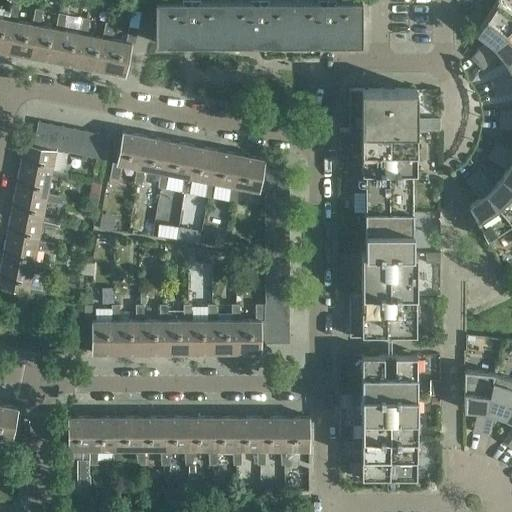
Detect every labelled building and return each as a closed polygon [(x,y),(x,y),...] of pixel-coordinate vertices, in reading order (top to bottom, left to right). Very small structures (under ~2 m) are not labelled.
[(155,0),(156,40),(176,41),(224,41),(223,0),(155,0)] [(292,0),(223,0),(224,41),(293,41),(292,0)] [(292,0),(293,41),(361,40),(360,0),(292,0)] [(511,10),(498,0),(496,0),(476,32),(486,40),(471,56),(477,62),(511,25),(511,10)] [(7,18),(0,16),(0,49),(6,51),(12,19),(17,20),(18,4),(11,3),(7,18)] [(17,20),(12,19),(6,51),(30,55),(35,24),(40,24),(41,8),(34,8),(31,23),(17,20)] [(110,10),(108,22),(112,22),(115,23),(117,12),(110,10)] [(137,27),(140,12),(131,10),(128,25),(137,27)] [(40,24),(35,24),(30,55),(53,60),(59,28),(64,29),(65,13),(58,12),(55,27),(40,24)] [(59,28),(53,60),(77,64),(83,32),(87,33),(88,18),(81,16),(78,32),(64,29),(59,28)] [(108,22),(104,21),(101,36),(87,33),(83,32),(77,64),(101,69),(106,37),(111,38),(112,22),(108,22)] [(137,27),(128,25),(125,40),(111,38),(106,37),(101,69),(124,73),(130,42),(134,43),(137,27)] [(511,25),(477,62),(483,68),(499,52),(506,61),(511,57),(511,25)] [(491,80),(494,88),(511,80),(511,57),(506,61),(511,72),(491,80)] [(511,80),(494,88),(497,96),(511,90),(511,80)] [(349,88),(348,128),(348,130),(361,130),(361,171),(364,171),(364,211),(412,211),(412,172),(416,171),(416,88),(349,88)] [(511,110),(500,110),(500,119),(511,119),(511,110)] [(511,119),(500,119),(499,127),(511,127),(511,119)] [(38,120),(33,144),(46,146),(51,123),(38,120)] [(51,123),(46,146),(56,148),(58,148),(62,125),(51,123)] [(62,125),(58,148),(70,151),(74,127),(62,125)] [(74,127),(70,151),(82,153),(86,129),(74,127)] [(86,129),(82,153),(94,155),(98,132),(86,129)] [(109,176),(110,177),(117,178),(121,163),(136,166),(140,166),(146,134),(122,130),(116,161),(112,161),(109,176)] [(98,132),(94,155),(105,157),(110,134),(98,132)] [(140,166),(136,166),(134,182),(141,183),(144,167),(159,170),(163,171),(170,139),(146,134),(140,166)] [(159,170),(157,186),(164,188),(168,172),(183,175),(187,176),(194,144),(170,139),(163,171),(159,170)] [(56,148),(46,146),(33,144),(23,142),(19,166),(51,172),(50,177),(66,179),(67,171),(52,168),(56,148)] [(511,150),(495,142),(492,150),(511,160),(511,150)] [(187,176),(183,175),(181,191),(189,192),(192,176),(207,179),(210,181),(217,149),(194,144),(187,176)] [(210,181),(207,179),(205,195),(212,197),(215,181),(230,184),(234,185),(240,153),(217,149),(210,181)] [(511,160),(492,150),(488,157),(507,167),(501,178),(511,186),(511,160)] [(234,185),(230,184),(229,195),(228,200),(235,201),(238,185),(259,189),(260,184),(262,167),(264,158),(240,153),(234,185)] [(51,172),(19,166),(14,190),(46,196),(45,201),(61,202),(62,195),(47,192),(50,177),(51,172)] [(262,167),(260,184),(288,184),(288,172),(262,167)] [(479,169),(472,174),(511,223),(511,221),(511,186),(501,178),(493,186),(479,169)] [(480,197),(469,204),(487,239),(511,223),(472,174),(466,180),(480,197)] [(88,203),(97,205),(98,205),(101,185),(92,183),(88,203)] [(288,184),(260,184),(259,189),(265,190),(265,196),(288,196),(288,184)] [(14,190),(10,214),(42,220),(41,224),(57,226),(58,218),(43,215),(45,201),(46,196),(14,190)] [(288,196),(265,196),(265,209),(288,209),(288,196)] [(265,209),(265,220),(288,220),(288,209),(265,209)] [(361,292),(348,292),(348,335),(416,335),(416,251),(413,251),(412,211),(364,211),(364,251),(361,251),(361,292)] [(10,214),(6,237),(37,243),(37,248),(53,250),(54,243),(38,239),(41,224),(42,220),(10,214)] [(265,220),(265,233),(288,232),(288,220),(265,220)] [(138,233),(152,235),(153,227),(139,226),(138,233)] [(265,233),(265,244),(288,244),(288,232),(265,233)] [(209,235),(208,243),(223,245),(224,238),(209,235)] [(6,237),(1,260),(33,267),(32,271),(48,273),(49,266),(34,263),(37,248),(37,243),(6,237)] [(265,244),(265,256),(288,256),(288,244),(265,244)] [(440,262),(440,252),(425,252),(425,262),(440,262)] [(265,256),(265,269),(288,269),(288,256),(265,256)] [(33,267),(1,260),(0,268),(0,285),(28,291),(27,295),(43,298),(45,289),(30,286),(32,271),(33,267)] [(265,269),(264,281),(288,281),(288,269),(265,269)] [(264,281),(264,293),(288,293),(288,281),(264,281)] [(288,293),(264,293),(264,303),(288,303),(288,293)] [(111,319),(91,319),(91,352),(116,351),(115,319),(120,319),(118,303),(111,303),(111,319)] [(163,319),(164,351),(187,351),(187,319),(192,318),(190,303),(183,304),(183,319),(167,319),(163,319)] [(187,319),(187,351),(211,351),(211,318),(215,318),(214,303),(206,303),(206,318),(192,318),(187,319)] [(211,318),(211,351),(235,351),(235,318),(239,318),(238,303),(230,303),(230,318),(215,318),(211,318)] [(239,318),(235,318),(235,351),(259,351),(260,351),(260,341),(260,329),(260,318),(264,318),(264,317),(264,303),(254,303),(254,318),(239,318)] [(288,303),(264,303),(264,317),(288,317),(288,304),(288,303)] [(115,319),(116,351),(140,351),(139,319),(143,319),(142,304),(135,304),(135,319),(120,319),(115,319)] [(139,319),(140,351),(164,351),(163,319),(167,319),(166,304),(159,304),(159,319),(143,319),(139,319)] [(264,318),(260,318),(260,329),(288,329),(288,317),(264,317),(264,318)] [(288,329),(260,329),(260,341),(288,341),(288,329)] [(349,364),(349,353),(339,353),(339,364),(349,364)] [(416,354),(361,353),(361,478),(416,478),(416,354)] [(463,369),(463,408),(476,409),(472,431),(480,432),(493,372),(463,369)] [(511,378),(493,372),(480,432),(488,434),(493,412),(505,416),(511,399),(511,378)] [(440,394),(440,378),(430,378),(430,394),(440,394)] [(511,399),(505,416),(511,420),(511,426),(502,440),(509,445),(511,440),(511,399)] [(0,436),(11,439),(18,406),(0,402),(0,436)] [(63,448),(63,463),(72,463),(72,448),(82,448),(82,458),(77,458),(77,482),(90,483),(90,474),(89,474),(89,463),(88,448),(92,448),(92,415),(67,415),(67,447),(63,448)] [(92,448),(88,448),(89,463),(96,463),(96,448),(112,448),(116,448),(116,415),(92,415),(92,448)] [(116,448),(112,448),(113,463),(120,464),(120,448),(136,448),(140,448),(140,415),(116,415),(116,448)] [(164,416),(140,415),(140,448),(136,448),(137,464),(144,464),(144,448),(159,448),(164,448),(164,416)] [(284,448),(280,448),(281,464),(288,463),(288,448),(309,448),(308,415),(284,416),(284,448)] [(188,448),(188,416),(164,416),(164,448),(159,448),(160,463),(167,464),(167,448),(183,448),(188,448)] [(188,448),(183,448),(184,463),(193,464),(193,448),(208,448),(211,448),(211,416),(188,416),(188,448)] [(211,448),(208,448),(209,464),(216,464),(216,448),(232,448),(236,448),(236,416),(211,416),(211,448)] [(236,448),(232,448),(233,464),(241,464),(241,448),(256,448),(259,448),(259,416),(236,416),(236,448)] [(259,448),(256,448),(257,464),(265,464),(264,448),(280,448),(284,448),(284,416),(259,416),(259,448)]
